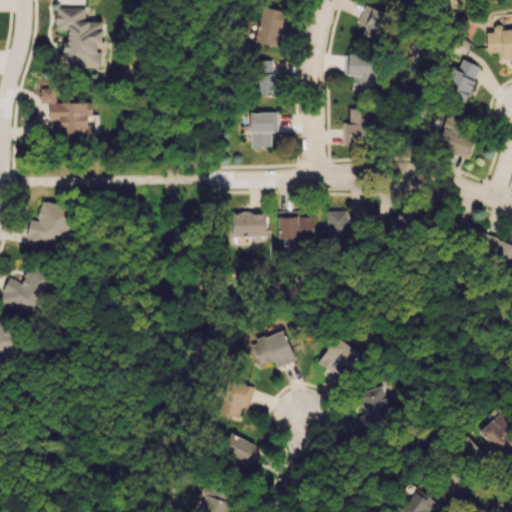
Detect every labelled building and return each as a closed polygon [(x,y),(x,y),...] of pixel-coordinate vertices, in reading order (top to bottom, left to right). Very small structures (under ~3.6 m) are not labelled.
[(376,45),(389,15),(365,4),(357,23),(365,26),(360,37),(376,45)] [(284,11),(261,6),(254,41),(277,46),(284,11)] [(100,66),(101,52),(96,52),(96,42),(101,43),(102,21),(84,21),(85,7),(55,7),(55,29),(67,29),(66,41),(61,41),(61,64),(100,66)] [(485,32),(486,52),(498,52),(498,59),(511,57),(511,26),(493,28),(493,31),(485,32)] [(351,90),(375,89),(374,54),(344,55),(344,75),(351,75),(351,90)] [(442,92),(464,102),(480,66),(462,58),(457,69),(453,68),(442,92)] [(274,59),(254,59),(254,94),(273,94),(274,59)] [(91,101),(55,102),(55,87),(39,87),(40,103),(48,102),(49,120),(54,120),(55,136),(94,135),(94,118),(91,118),(91,101)] [(349,121),(342,122),(342,141),(370,141),(369,108),(348,108),(349,121)] [(466,156),(473,135),(460,130),(464,117),(447,111),(436,145),(466,156)] [(249,112),(250,147),(270,146),(270,132),(278,132),(277,112),(249,112)] [(27,219),(25,241),(65,244),(68,204),(39,201),(38,220),(27,219)] [(278,210),(278,246),(297,245),(297,238),(314,237),(313,216),(298,216),(298,210),(278,210)] [(326,236),(350,236),(349,210),(326,210),(326,236)] [(265,235),(265,212),(230,213),(231,236),(265,235)] [(396,231),(414,231),(414,215),(397,214),(396,231)] [(511,254),(511,243),(481,232),(474,250),(508,263),(511,254)] [(0,299),(31,315),(50,276),(29,265),(20,282),(9,277),(0,293),(0,299)] [(0,365),(20,335),(0,322),(0,365)] [(259,365),(272,360),(275,367),(294,359),(283,329),(250,341),(259,365)] [(346,365),(326,349),(316,361),(337,377),(346,365)] [(241,403),(248,405),(253,387),(226,380),(218,412),(238,417),(241,403)] [(358,394),(370,421),(392,411),(381,384),(358,394)] [(478,432),(505,458),(511,450),(511,426),(497,413),(478,432)] [(248,467),(257,444),(228,433),(220,456),(248,467)] [(466,454),(472,448),(478,454),(481,450),(467,436),(458,446),(466,454)] [(439,511),(443,508),(418,487),(397,511),(439,511)] [(198,511),(229,511),(232,504),(206,493),(198,511)]
